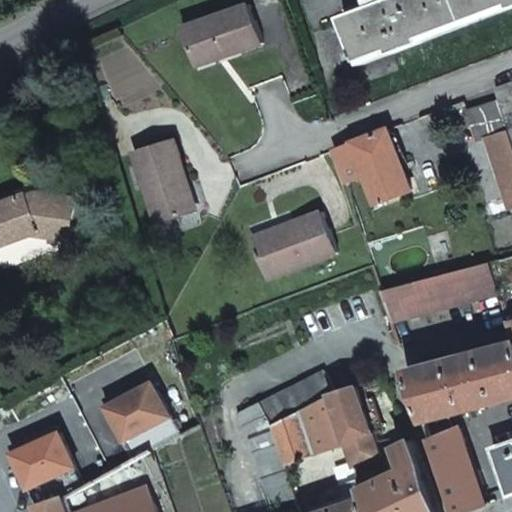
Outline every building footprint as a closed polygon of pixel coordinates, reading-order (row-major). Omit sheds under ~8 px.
[(261,40),(247,0),(246,0),(180,22),(193,58),(226,46),(228,51),(261,40)] [(511,0),(370,0),(373,5),(344,16),(360,59),(392,48),(394,52),(424,41),(422,36),(511,2),(511,0)] [(193,58),(195,62),(228,51),(226,46),(193,58)] [(511,142),(511,81),(495,88),(499,100),(511,142)] [(511,142),(499,100),(466,110),(477,141),(485,138),(509,208),(511,206),(511,142)] [(375,200),(410,187),(389,126),(334,145),(346,179),(366,173),(375,200)] [(179,173),(183,172),(172,136),(132,149),(156,219),(190,207),(179,173)] [(41,192),(20,199),(19,197),(0,203),(0,246),(41,232),(39,227),(70,232),(75,198),(41,192)] [(322,207),(289,220),(291,225),(257,239),(270,274),(337,249),(322,207)] [(393,321),(499,292),(489,261),(481,263),(461,268),(382,289),(393,321)] [(511,330),(511,438),(494,445),(511,496),(511,495),(511,320),(509,321),(511,330)] [(457,412),(511,396),(511,340),(408,368),(417,396),(425,421),(457,412)] [(262,401),(274,425),(334,395),(333,392),(337,390),(326,369),(262,401)] [(182,433),(154,383),(109,408),(138,459),(155,450),(154,448),(182,433)] [(378,443),(358,383),(347,387),(337,390),(333,392),(334,395),(358,462),(362,475),(363,478),(364,481),(367,491),(383,483),(379,471),(387,467),(378,443)] [(339,483),(362,475),(358,462),(334,395),(274,425),(286,462),(316,453),(321,468),(339,483)] [(262,401),(237,414),(247,434),(271,505),(288,500),(291,506),(300,504),(289,471),(289,470),(286,462),(274,425),(262,401)] [(455,511),(465,511),(486,504),(462,427),(454,429),(451,419),(427,426),(445,480),(455,511)] [(61,434),(16,457),(41,509),(67,496),(87,486),(61,434)] [(414,438),(406,442),(397,446),(399,449),(401,454),(409,469),(383,483),(367,491),(374,511),(441,511),(436,495),(426,461),(414,438)] [(374,511),(367,491),(364,481),(353,484),(355,493),(363,496),(323,510),(319,511),(374,511)] [(160,511),(158,506),(143,511),(137,495),(86,511),(160,511)] [(72,511),(67,496),(41,509),(41,511),(72,511)] [(162,511),(176,511),(172,499),(159,504),(162,511)]
